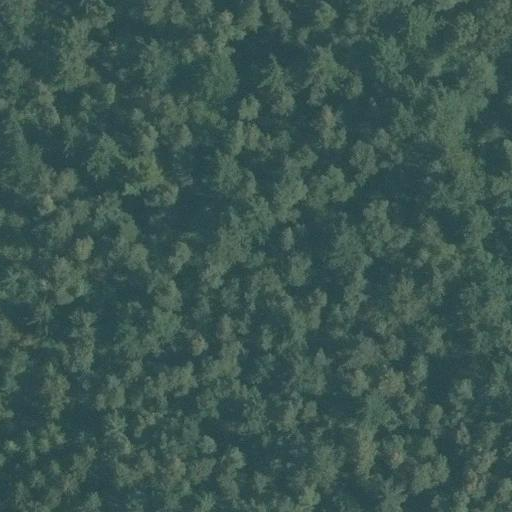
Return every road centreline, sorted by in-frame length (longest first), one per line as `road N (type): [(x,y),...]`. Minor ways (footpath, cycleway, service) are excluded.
road 1 (track): [(115,511),(0,158)]
road 2 (track): [(418,0),(511,319)]
